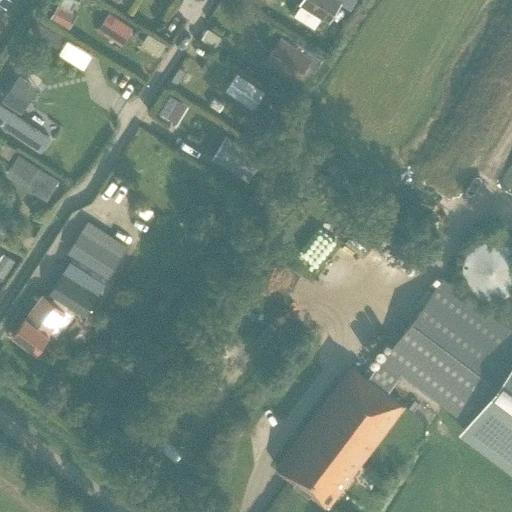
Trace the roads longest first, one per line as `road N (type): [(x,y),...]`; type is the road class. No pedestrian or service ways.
road 1 (residential): [(0,302),(58,216),(112,162),(215,0)]
road 2 (unclassified): [(129,511),(0,416)]
